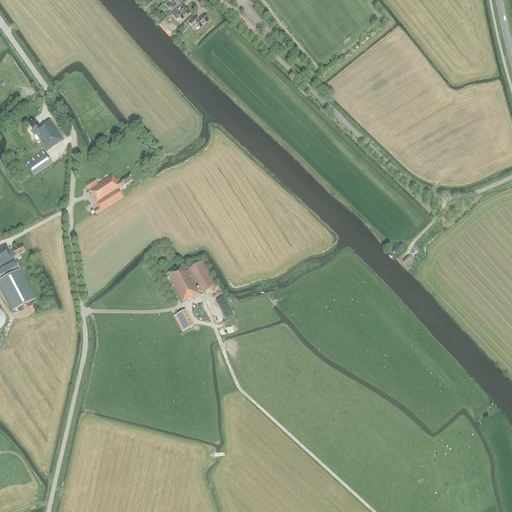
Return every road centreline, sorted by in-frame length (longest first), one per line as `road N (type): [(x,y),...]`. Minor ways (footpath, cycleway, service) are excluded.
road 1 (tertiary): [(48,511),(85,343),(70,239),(74,139),(0,23)]
road 2 (tertiary): [(511,177),(454,196),(410,183),(217,0)]
road 3 (track): [(203,298),(239,388),(374,511)]
road 4 (track): [(53,488),(73,492),(233,451)]
